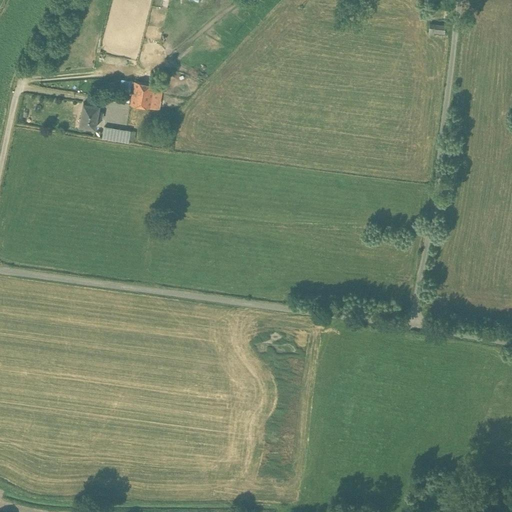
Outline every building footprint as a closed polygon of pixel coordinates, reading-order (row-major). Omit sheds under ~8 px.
[(445,26),(430,24),(428,34),(433,34),(434,32),(445,33),(445,26)] [(134,81),(130,104),(159,109),(163,86),(134,81)] [(99,105),(83,102),(79,125),(95,128),(97,118),(102,119),(103,112),(98,112),(99,105)] [(113,128),(104,126),(102,138),(111,140),(113,128)] [(130,131),(113,128),(111,140),(129,143),(129,139),(130,131)]
